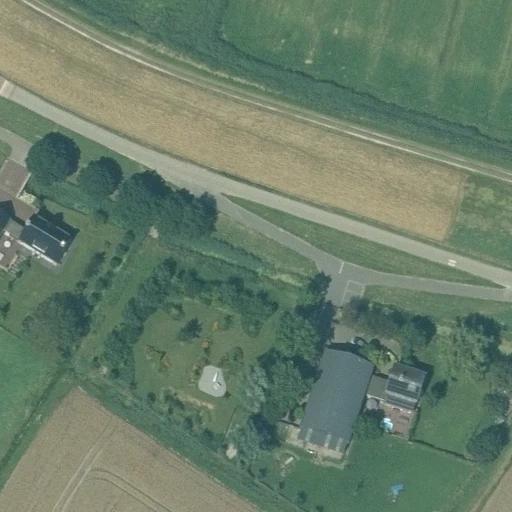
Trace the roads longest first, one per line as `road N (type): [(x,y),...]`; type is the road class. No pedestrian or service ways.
road 1 (unclassified): [(511,276),(113,148),(4,91)]
road 2 (track): [(14,0),(105,55),(511,179)]
